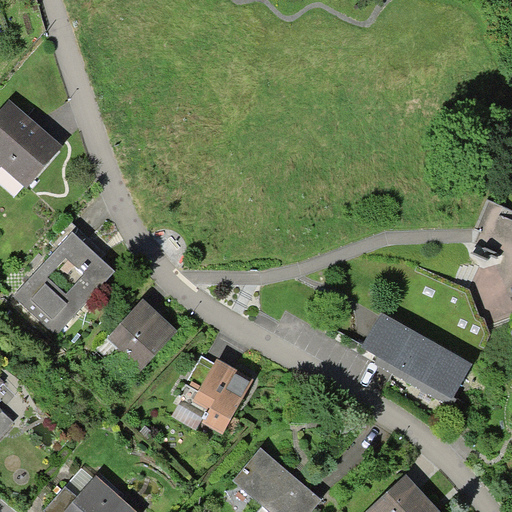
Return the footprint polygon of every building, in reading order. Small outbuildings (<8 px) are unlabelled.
[(0,163),(25,186),(57,151),(7,106),(0,113),(0,163)] [(53,338),(113,274),(94,257),(98,252),(67,223),(47,245),(54,252),(11,298),(53,338)] [(172,336),(158,323),(156,325),(137,308),(108,339),(120,350),(111,360),(132,379),(172,336)] [(467,368),(379,318),(361,349),(450,400),(467,368)] [(230,418),(248,386),(199,358),(182,387),(197,395),(193,402),(209,411),(202,423),(221,434),(222,432),(230,437),(239,423),(230,418)] [(310,511),(319,502),(258,451),(231,483),(261,508),(267,501),(278,510),(276,511),(310,511)] [(129,511),(93,479),(63,511),(129,511)] [(370,511),(432,511),(402,480),(369,510),(370,511)]
